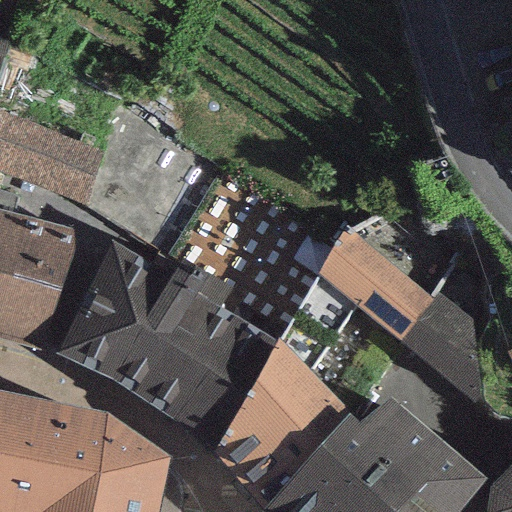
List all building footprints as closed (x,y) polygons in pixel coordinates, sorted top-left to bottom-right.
[(103,154),(0,108),(0,171),(87,207),(103,154)] [(210,452),(279,342),(316,274),(333,249),(225,175),(163,270),(112,242),(56,355),(134,394),(210,452)] [(0,340),(41,352),(76,231),(0,208),(0,340)] [(432,301),(346,231),(333,249),(316,274),(400,341),(432,301)] [(316,274),(279,342),(210,452),(258,511),(264,511),(350,416),(400,341),(316,274)] [(436,295),(432,301),(400,341),(477,405),(474,321),(436,295)] [(0,394),(0,511),(160,511),(173,456),(107,415),(0,394)] [(362,426),(350,416),(264,511),(463,511),(489,484),(389,396),(362,426)] [(511,511),(511,464),(490,486),(485,511),(511,511)]
